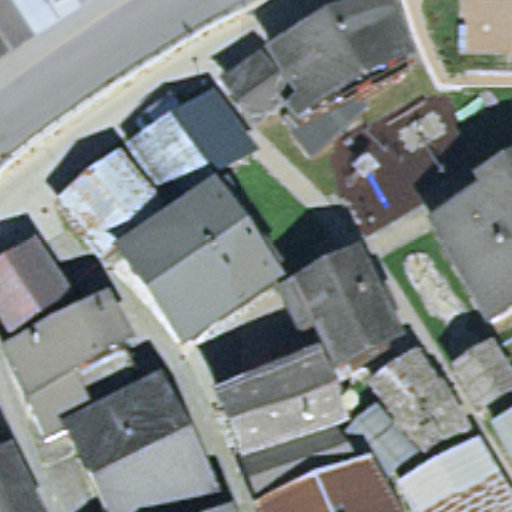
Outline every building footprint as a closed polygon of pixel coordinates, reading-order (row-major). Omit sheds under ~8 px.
[(0,0),(0,4),(26,47),(88,9),(82,0),(0,0)] [(425,81),(394,27),(284,89),(273,68),(232,91),(262,144),(287,130),(299,152),(425,81)] [(0,61),(14,53),(0,29),(0,61)] [(247,178),(212,118),(142,158),(178,218),(247,178)] [(127,171),(66,215),(109,276),(171,232),(127,171)] [(511,188),(499,195),(423,237),(488,353),(511,340),(511,188)] [(230,213),(126,280),(186,371),(289,305),(230,213)] [(67,305),(41,257),(0,279),(0,310),(13,335),(67,305)] [(373,282),(307,315),(345,393),(412,360),(373,282)] [(110,320),(8,362),(30,414),(132,372),(110,320)] [(511,418),(511,392),(495,368),(458,394),(487,436),(511,418)] [(414,375),(361,415),(413,482),(466,442),(414,375)] [(324,382),(222,421),(244,478),(344,443),(324,382)] [(162,397),(68,443),(101,511),(209,511),(217,508),(162,397)] [(511,440),(502,445),(511,463),(511,440)] [(344,443),(244,478),(255,511),(290,511),(359,488),(344,443)] [(482,460),(409,503),(413,511),(465,511),(501,491),(482,460)] [(25,511),(15,486),(0,491),(0,511),(25,511)] [(508,511),(501,491),(465,511),(508,511)] [(389,511),(382,496),(342,511),(389,511)]
